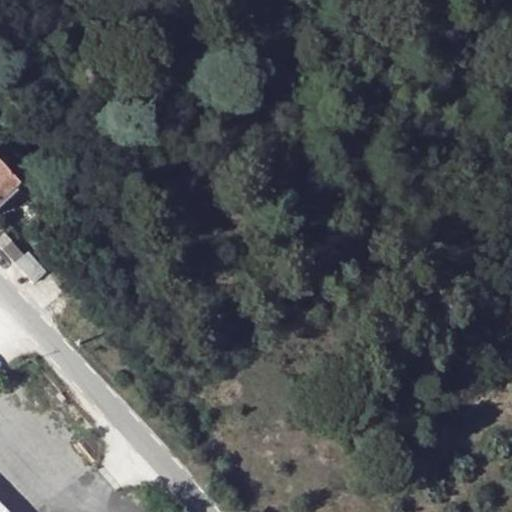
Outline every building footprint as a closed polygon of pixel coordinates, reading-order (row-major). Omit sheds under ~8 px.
[(0,202),(20,184),(0,163),(0,202)] [(0,238),(0,246),(5,252),(13,245),(4,235),(0,238)] [(24,258),(13,245),(5,252),(34,284),(46,273),(29,254),(24,258)] [(73,284),(64,273),(55,281),(64,292),(73,284)] [(21,511),(0,488),(0,511),(21,511)]
